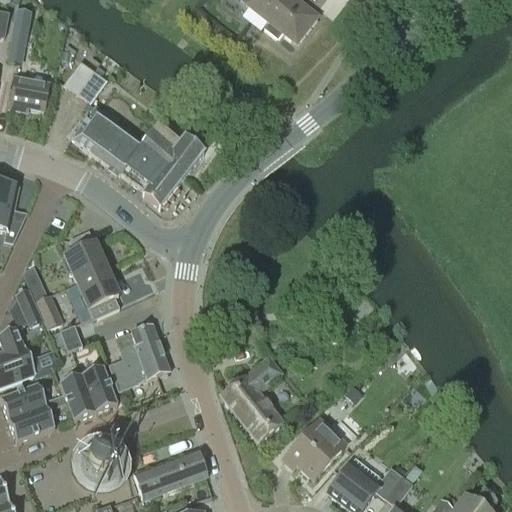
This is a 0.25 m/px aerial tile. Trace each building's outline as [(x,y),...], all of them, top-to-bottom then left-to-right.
[(316,21),(295,4),(298,0),(250,0),(244,9),(268,28),(263,34),(276,44),(281,38),(295,48),(316,21)] [(22,67),(31,19),(18,17),(10,64),(22,67)] [(75,65),(61,90),(90,107),(105,83),(75,65)] [(22,112),(44,116),(49,90),(16,84),(10,114),(21,117),(22,112)] [(142,151),(93,115),(71,145),(119,181),(120,180),(160,213),(183,184),(142,151)] [(159,130),(142,151),(183,184),(204,158),(181,140),(177,145),(159,130)] [(0,185),(0,235),(6,237),(3,247),(12,249),(26,219),(10,215),(15,193),(6,191),(7,187),(0,185)] [(76,252),(78,256),(93,249),(91,245),(87,237),(72,244),(76,252)] [(93,249),(78,256),(65,262),(77,288),(95,280),(106,275),(95,249),(93,249)] [(118,301),(106,275),(95,280),(77,288),(89,314),(94,325),(119,313),(114,303),(118,301)] [(30,295),(35,307),(47,302),(42,289),(30,295)] [(27,297),(14,302),(28,333),(41,327),(27,297)] [(47,302),(35,307),(41,319),(47,334),(62,328),(50,300),(47,302)] [(59,336),(63,347),(78,341),(74,331),(59,336)] [(111,371),(120,396),(170,378),(153,331),(116,345),(124,366),(111,371)] [(0,350),(3,360),(0,360),(0,393),(33,381),(34,384),(62,373),(55,356),(29,366),(24,352),(22,352),(15,334),(0,339),(0,350)] [(78,341),(63,347),(67,357),(82,351),(78,341)] [(266,355),(274,353),(281,351),(280,344),(264,348),(266,355)] [(283,429),(259,398),(283,379),(269,362),(253,375),(254,376),(246,382),(245,381),(219,401),(257,449),(283,429)] [(103,372),(80,381),(95,419),(117,410),(103,372)] [(370,372),(342,397),(353,410),(381,385),(370,372)] [(62,401),(66,410),(72,427),(95,419),(80,381),(58,389),(62,401)] [(0,403),(0,406),(7,426),(45,412),(44,408),(37,390),(0,403)] [(53,404),(57,413),(66,410),(62,401),(53,404)] [(45,412),(47,417),(57,413),(53,404),(44,408),(45,412)] [(45,412),(7,426),(15,448),(54,434),(47,417),(45,412)] [(345,451),(319,426),(283,464),(293,474),(297,470),(313,485),(345,451)] [(118,480),(119,474),(117,468),(114,464),(109,460),(104,458),(98,458),(93,459),(88,462),(84,467),(82,472),(82,478),(83,484),(86,488),(91,492),(96,494),(102,494),(108,493),(113,490),(116,485),(118,480)] [(145,511),(143,507),(206,484),(197,458),(134,480),(141,501),(111,511),(145,511)] [(395,491),(402,483),(390,473),(381,485),(354,463),(350,469),(327,498),(345,511),(363,511),(375,497),(385,504),(395,491)] [(412,491),(402,483),(395,491),(385,504),(394,511),(397,511),(396,511),(412,491)] [(0,511),(9,508),(0,484),(0,511)] [(491,511),(495,508),(482,498),(475,508),(465,500),(455,511),(491,511)]
